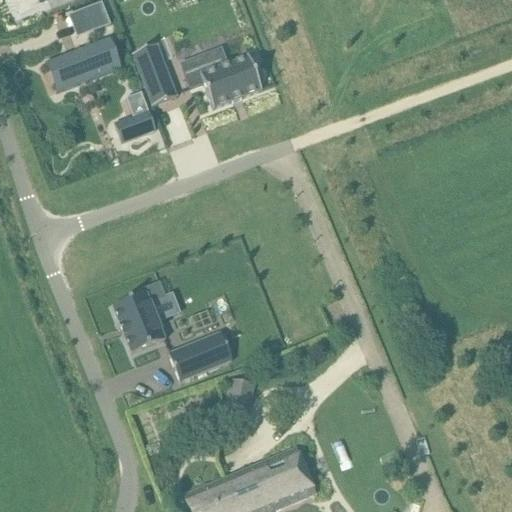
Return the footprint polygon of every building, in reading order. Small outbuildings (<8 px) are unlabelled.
[(12,0),(20,16),(51,0),(12,0)] [(101,4),(86,11),(95,33),(110,27),(101,4)] [(108,41),(48,63),(60,94),(120,71),(108,41)] [(156,47),(131,56),(151,108),(176,99),(156,47)] [(196,65),(181,71),(189,91),(202,86),(212,112),(214,112),(213,111),(260,94),(261,94),(248,59),(246,60),(247,60),(200,78),(196,65)] [(132,120),(114,127),(121,146),(155,133),(140,94),(125,101),(132,120)] [(142,299),(111,311),(112,312),(118,328),(117,329),(118,331),(119,330),(122,338),(121,338),(121,340),(123,340),(129,356),(129,357),(164,344),(163,343),(149,308),(165,302),(159,286),(140,293),(142,299)] [(220,336),(168,357),(179,385),(231,364),(220,336)] [(230,380),(222,421),(246,426),(254,384),(230,380)] [(273,511),(311,496),(293,454),(184,500),(189,511),(273,511)]
